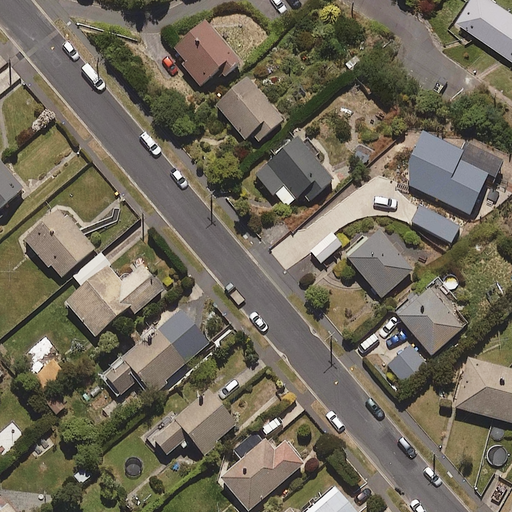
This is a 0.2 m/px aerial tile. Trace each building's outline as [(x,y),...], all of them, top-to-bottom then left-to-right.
[(511,13),(492,0),(473,0),(457,24),(511,61),(511,13)] [(241,66),(206,25),(173,53),(202,87),(221,71),(227,78),(241,66)] [(283,123),(248,82),(216,109),(251,150),(283,123)] [(500,171),(426,137),(403,185),(470,216),(488,178),(495,182),(500,171)] [(334,182),(299,142),(258,177),(285,209),(302,195),(309,203),(334,182)] [(0,211),(24,191),(0,163),(0,211)] [(96,250),(59,209),(24,239),(61,281),(96,250)] [(460,229),(420,209),(412,225),(452,245),(460,229)] [(138,225),(129,213),(100,234),(109,247),(138,225)] [(413,274),(380,234),(348,261),(382,301),(413,274)] [(342,248),(331,235),(311,252),(322,265),(342,248)] [(122,285),(98,258),(74,279),(83,289),(66,304),(96,339),(131,308),(137,315),(163,292),(142,268),(122,285)] [(463,331),(430,292),(414,306),(412,304),(396,316),(431,358),(463,331)] [(209,346),(181,313),(105,378),(121,397),(139,382),(151,395),(209,346)] [(427,365),(411,348),(389,368),(405,385),(427,365)] [(511,374),(468,363),(456,411),(511,425),(511,374)] [(236,427),(208,394),(152,443),(166,459),(188,439),(203,456),(236,427)] [(274,456),(255,434),(234,452),(243,463),(222,482),(247,511),(251,511),(305,466),(287,445),(274,456)] [(352,511),(334,491),(310,511),(291,511),(352,511)]
